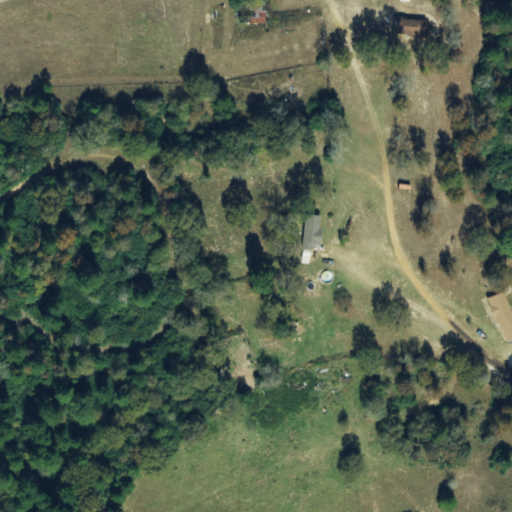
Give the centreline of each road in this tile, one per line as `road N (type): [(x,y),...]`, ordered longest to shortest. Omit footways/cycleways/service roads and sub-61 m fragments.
road 1 (residential): [(511,412),(405,350),(321,200),(321,40),(308,0)]
road 2 (residential): [(321,84),(191,63),(0,100)]
road 3 (residential): [(353,258),(271,214),(246,157),(257,74)]
